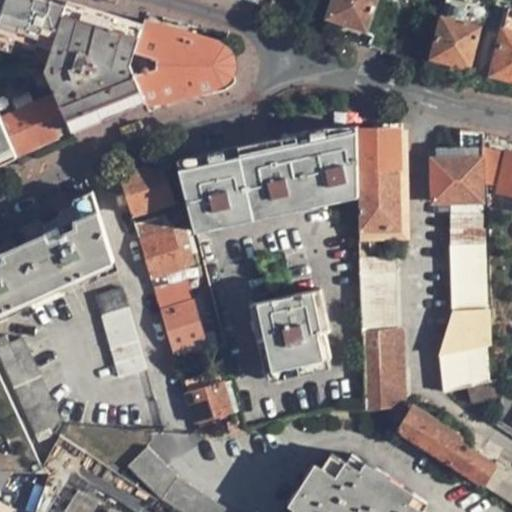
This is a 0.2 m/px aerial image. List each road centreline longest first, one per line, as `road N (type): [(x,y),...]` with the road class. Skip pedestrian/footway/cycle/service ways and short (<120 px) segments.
road 1 (residential): [(162,127),(224,352),(256,419)]
road 2 (residential): [(97,157),(175,415)]
road 3 (residential): [(348,67),(132,0)]
road 4 (residential): [(162,127),(348,67)]
road 5 (residential): [(348,67),(511,112)]
